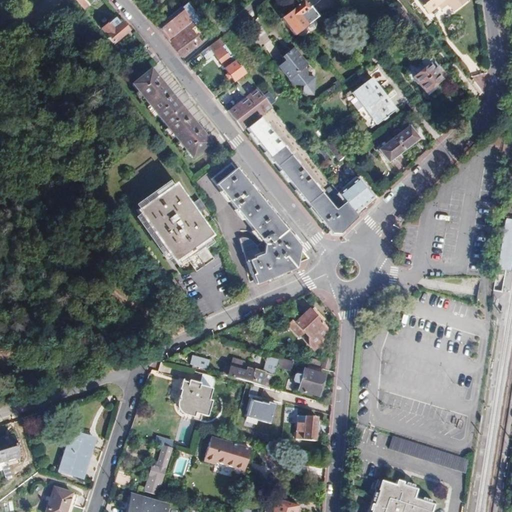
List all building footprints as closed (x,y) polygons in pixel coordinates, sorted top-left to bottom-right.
[(83,0),(73,0),(84,12),(90,8),(83,0)] [(415,0),(426,15),(436,7),(435,5),(441,0),(442,0),(452,13),(464,4),(460,0),(415,0)] [(293,35),(316,17),(308,6),(306,8),(301,1),(279,18),(293,35)] [(198,18),(183,2),(177,8),(192,24),(198,18)] [(197,42),(186,29),(192,24),(177,8),(155,27),(180,57),(197,42)] [(411,26),(402,15),(396,19),(406,30),(411,26)] [(113,46),(129,32),(122,24),(120,26),(115,20),(100,31),(113,46)] [(244,72),(234,60),(232,63),(221,50),(214,42),(206,49),(233,81),(244,72)] [(304,74),(305,69),(302,65),(303,64),(293,51),(281,60),(284,63),(277,68),(291,86),(300,88),(299,96),(309,98),(314,76),(304,74)] [(411,78),(423,93),(434,85),(439,81),(435,77),(438,74),(434,68),(431,70),(428,67),(431,64),(426,58),(418,63),(421,67),(420,71),(411,78)] [(221,136),(161,63),(133,87),(193,160),(221,136)] [(392,111),(368,79),(350,93),(374,125),(392,111)] [(425,97),(436,89),(434,85),(423,93),(425,97)] [(272,108),(256,88),(227,111),(242,131),(246,128),(259,118),(272,108)] [(334,210),(259,118),(246,128),(285,176),(332,235),(340,234),(346,228),(357,217),(352,212),(336,191),(329,182),(323,187),(338,206),(334,210)] [(386,162),(416,138),(406,127),(377,150),(386,162)] [(345,158),(329,139),(323,145),(338,163),(345,158)] [(298,268),(309,259),(297,245),(231,171),(211,191),(257,250),(258,260),(245,266),(255,288),(298,268)] [(370,197),(356,181),(342,193),(339,189),(336,191),(352,212),(370,197)] [(200,247),(211,238),(173,187),(137,214),(175,265),(187,257),(198,271),(210,261),(200,247)] [(191,203),(196,212),(204,207),(199,198),(191,203)] [(497,270),(511,272),(511,220),(505,219),(504,226),(497,270)] [(308,310),(294,323),(307,338),(321,324),(320,323),(323,320),(312,309),(309,312),(308,310)] [(188,366),(205,371),(207,362),(190,357),(188,366)] [(277,368),(289,371),(292,362),(280,358),(277,368)] [(244,372),(245,369),(242,363),(231,360),(228,368),(244,372)] [(220,375),(268,388),(274,364),(269,362),(267,370),(261,373),(245,369),(244,372),(228,368),(223,367),(220,375)] [(322,376),(303,370),(301,376),(297,374),(295,375),(294,376),(293,379),(293,382),(294,383),(298,385),(297,391),(316,396),(322,376)] [(199,384),(188,381),(187,385),(182,383),(179,390),(182,392),(181,397),(179,396),(177,404),(179,404),(179,408),(179,410),(183,415),(193,417),(194,414),(206,417),(210,401),(207,401),(210,389),(198,386),(199,384)] [(300,397),(279,391),(277,397),(299,403),(300,397)] [(249,399),(246,418),(271,422),(274,403),(249,399)] [(316,413),(304,412),(303,419),(295,418),(295,427),(302,428),(301,436),(314,437),(316,413)] [(79,479),(90,448),(86,446),(89,437),(68,430),(68,433),(70,434),(68,440),(69,441),(66,451),(65,450),(58,471),(79,479)] [(11,437),(0,440),(0,462),(16,457),(11,437)] [(467,460),(459,458),(391,437),(387,450),(463,474),(467,460)] [(249,450),(208,438),(201,462),(213,466),(214,463),(243,471),(249,450)] [(170,448),(163,447),(156,468),(151,467),(143,492),(156,496),(170,448)] [(129,478),(116,474),(113,484),(126,488),(129,478)] [(430,511),(435,496),(415,491),(417,481),(410,479),(409,483),(402,480),(403,477),(397,475),(395,480),(380,476),(377,486),(376,486),(370,505),(372,506),(370,511),(430,511)] [(53,490),(46,511),(66,511),(71,496),(53,490)] [(163,511),(165,507),(130,496),(125,511),(163,511)] [(294,511),(296,506),(275,500),(272,511),(294,511)]
